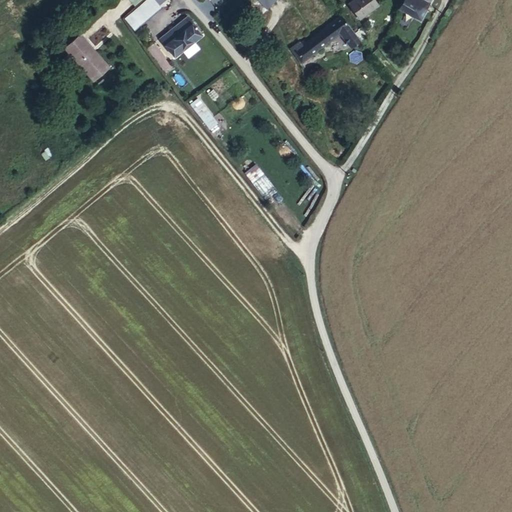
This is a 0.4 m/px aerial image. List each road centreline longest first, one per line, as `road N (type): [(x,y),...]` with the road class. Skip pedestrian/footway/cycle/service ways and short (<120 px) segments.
road 1 (unclassified): [(390,511),(308,287),(309,244),(331,183)]
road 2 (unclassified): [(331,183),(182,0)]
road 3 (unclassified): [(331,183),(444,0)]
